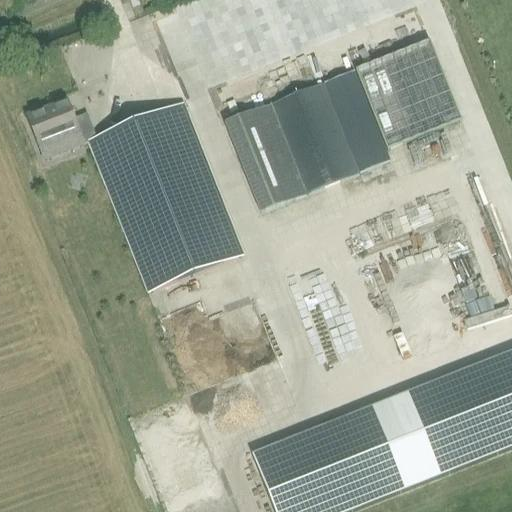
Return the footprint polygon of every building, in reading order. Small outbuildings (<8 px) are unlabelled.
[(430,44),(356,73),(388,153),(462,124),(430,44)] [(327,61),(332,70),(349,60),(344,51),(327,61)] [(323,87),(226,126),(261,216),(359,178),(323,87)] [(84,148),(89,145),(89,144),(97,141),(87,116),(74,121),(67,104),(28,119),(40,150),(79,135),(84,148)] [(89,144),(89,145),(149,296),(244,258),(184,107),(97,141),(89,144)] [(467,234),(468,259),(467,259),(467,275),(484,275),(483,249),(499,248),(498,233),(467,234)] [(439,247),(428,250),(433,264),(443,261),(439,247)] [(489,283),(509,276),(505,264),(484,272),(489,283)] [(464,302),(465,311),(487,309),(486,300),(464,302)] [(326,391),(357,380),(341,334),(317,342),(325,367),(318,369),(326,391)] [(511,354),(253,457),(275,511),(347,511),(511,447),(511,354)]
